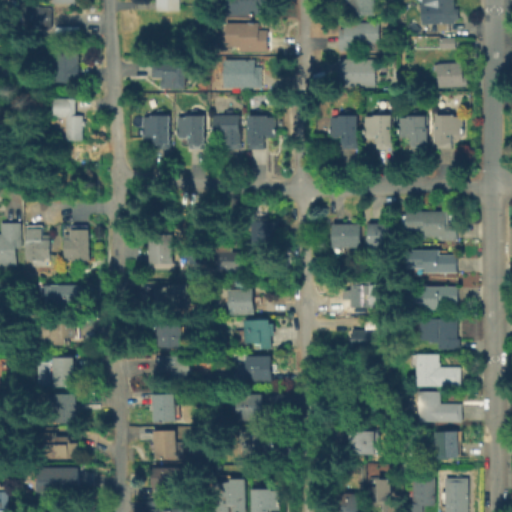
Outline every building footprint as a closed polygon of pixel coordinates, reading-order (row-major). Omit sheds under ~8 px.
[(181,0),(182,10),(159,10),(158,0),(181,0)] [(270,0),(270,6),(261,6),(261,13),(228,13),(228,0),(270,0)] [(377,0),(377,14),(353,14),(353,1),(349,1),(349,0),(377,0)] [(455,0),(456,9),(460,9),(461,21),(456,21),(456,24),(436,25),(435,7),(424,7),(424,0),(455,0)] [(52,6),(52,18),(53,18),(53,28),(34,28),(34,5),(52,5),(52,6)] [(366,42),(366,49),(341,49),(340,27),(345,27),(345,21),(379,21),(380,42),(366,42)] [(260,22),(260,30),(270,30),(270,51),(242,51),(242,46),(228,46),(227,23),(260,22)] [(457,37),(457,48),(441,48),(441,37),(457,37)] [(81,43),(81,62),(82,62),(82,81),(57,81),(57,64),(51,64),(51,43),(81,43)] [(378,58),(377,86),(351,86),(352,80),(341,80),(341,57),(378,58)] [(263,59),(264,87),(226,87),(226,59),(263,59)] [(187,60),(187,66),(189,66),(191,69),(191,73),(189,75),(186,75),(186,87),(164,87),(161,85),(161,80),(165,76),(153,76),(153,62),(157,62),(158,60),(187,60)] [(464,61),(465,85),(440,86),(439,70),(436,70),(435,63),(464,61)] [(86,139),(70,139),(70,115),(58,115),(58,97),(79,97),(79,114),(87,114),(86,139)] [(458,113),(458,115),(465,115),(466,134),(463,137),(459,137),(457,135),(457,133),(454,133),(455,147),(440,147),(439,114),(458,113)] [(206,114),(206,148),(190,148),(190,134),(188,134),(188,137),(179,137),(179,116),(187,116),(187,114),(206,114)] [(241,114),(242,148),(226,148),(226,136),(215,136),(215,114),(241,114)] [(269,114),(269,115),(277,115),(277,135),(266,136),(266,142),(265,142),(265,148),(250,148),(250,114),(269,114)] [(361,114),(361,147),(344,147),(345,135),(334,135),(334,114),(361,114)] [(395,114),(394,148),(379,148),(379,135),(377,135),(374,138),(371,138),(367,135),(367,116),(376,116),(376,114),(395,114)] [(431,114),(431,125),(431,146),(415,146),(415,136),(404,136),(404,115),(412,115),(412,114),(431,114)] [(172,115),(172,148),(155,148),(156,137),(146,137),(146,116),(153,116),(153,115),(172,115)] [(451,212),(451,222),(458,222),(458,240),(444,240),(444,236),(428,236),(427,233),(410,233),(410,211),(451,212)] [(281,243),(254,244),(254,220),(280,219),(281,243)] [(22,221),(22,246),(16,246),(16,263),(0,263),(0,232),(2,232),(2,221),(22,221)] [(400,222),(400,246),(372,247),(372,223),(400,222)] [(363,223),(363,247),(335,247),(335,223),(363,223)] [(52,237),(52,256),(45,256),(45,259),(28,259),(28,227),(44,227),(44,237),(52,237)] [(92,228),(92,260),(74,260),(74,257),(68,257),(67,238),(73,238),(73,228),(92,228)] [(174,234),(174,264),(152,264),(153,234),(174,234)] [(180,274),(180,246),(205,246),(205,274),(180,274)] [(458,254),(459,271),(416,271),(416,249),(445,249),(444,254),(458,254)] [(246,251),(246,270),(216,270),(216,251),(246,251)] [(186,302),(186,307),(170,309),(169,302),(162,303),(160,287),(191,283),(194,301),(186,302)] [(386,284),(390,285),(390,306),(353,307),(353,285),(379,285),(379,283),(386,284)] [(79,284),(79,303),(67,303),(67,309),(48,309),(48,303),(46,303),(45,285),(79,284)] [(462,286),(461,304),(445,304),(446,309),(421,309),(420,289),(431,289),(431,285),(462,286)] [(0,286),(17,287),(17,313),(0,313),(0,286)] [(257,313),(232,314),(231,289),(256,288),(257,313)] [(458,318),(458,338),(461,338),(460,348),(439,349),(439,343),(430,343),(430,339),(421,339),(421,318),(458,318)] [(275,319),(275,348),(262,349),(262,342),(247,343),(247,320),(275,319)] [(68,320),(68,322),(81,321),(81,338),(69,338),(69,345),(52,345),(52,339),(49,339),(49,321),(68,320)] [(384,321),(384,342),(388,342),(387,347),(355,347),(355,330),(366,329),(366,321),(384,321)] [(186,326),(185,337),(187,338),(186,349),(161,347),(162,336),(160,336),(161,325),(186,326)] [(441,353),(441,362),(442,362),(442,367),(462,367),(462,386),(419,386),(419,354),(441,353)] [(273,355),(273,381),(249,381),(248,356),(273,355)] [(79,356),(79,385),(58,385),(58,356),(79,356)] [(191,356),(191,375),(188,375),(188,382),(169,382),(168,375),(159,376),(159,357),(191,356)] [(460,402),(460,421),(417,421),(417,390),(439,390),(439,402),(460,402)] [(80,393),(80,421),(59,421),(59,393),(80,393)] [(180,421),(157,422),(156,394),(179,393),(180,421)] [(267,420),(240,420),(240,394),(266,394),(267,420)] [(180,456),(158,456),(157,428),(180,428),(180,456)] [(270,444),(245,445),(245,431),(269,430),(270,444)] [(382,430),(382,453),(351,453),(352,445),(350,445),(350,430),(382,430)] [(461,457),(439,459),(438,432),(460,431),(461,457)] [(83,432),(83,458),(55,458),(54,433),(83,432)] [(190,466),(190,487),(174,487),(174,495),(160,495),(160,487),(158,487),(158,485),(156,485),(156,472),(158,472),(158,466),(190,466)] [(84,467),(84,485),(76,485),(76,494),(45,494),(45,467),(84,467)] [(436,476),(436,504),(424,505),(424,511),(407,511),(407,502),(414,502),(414,476),(436,476)] [(470,477),(470,511),(446,511),(446,477),(470,477)] [(248,478),(248,511),(234,511),(234,506),(231,506),(231,511),(217,511),(217,481),(233,481),(233,478),(248,478)] [(400,511),(385,511),(385,502),(371,502),(371,486),(379,486),(379,480),(391,479),(391,482),(392,482),(393,493),(391,493),(391,501),(400,501),(400,511)] [(281,490),(281,509),(271,509),(270,511),(254,511),(254,488),(274,488),(274,489),(281,490)] [(0,511),(0,490),(17,490),(17,511),(0,511)] [(365,493),(362,511),(339,511),(341,491),(365,493)] [(194,508),(194,511),(153,511),(153,500),(177,500),(178,509),(194,508)] [(88,511),(48,511),(48,502),(78,502),(78,510),(88,511)]
